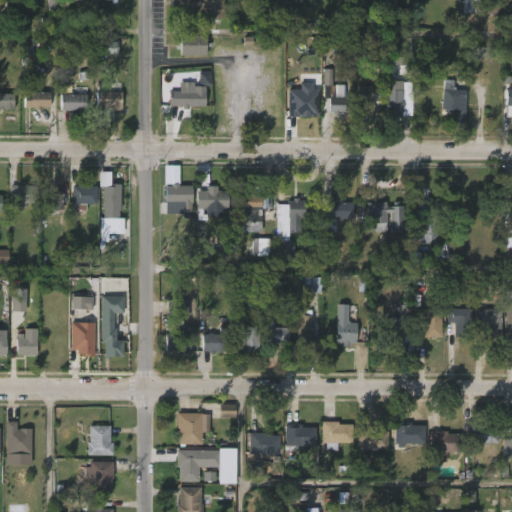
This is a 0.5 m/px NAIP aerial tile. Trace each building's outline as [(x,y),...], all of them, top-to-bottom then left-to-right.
[(56,0),(48,0),(48,13),(56,13),(56,0)] [(223,0),(223,19),(179,17),(179,9),(172,9),(172,0),(223,0)] [(463,0),(463,14),(481,14),(481,0),(463,0)] [(208,36),(209,55),(183,56),(183,50),(177,50),(177,43),(182,43),(182,36),(208,36)] [(101,40),(101,42),(117,42),(117,53),(107,54),(107,55),(102,54),(102,59),(92,60),(92,40),(101,40)] [(334,69),(333,87),(340,88),(340,97),(346,98),(346,112),(340,112),(340,114),(335,114),(335,112),(330,112),(330,98),(326,98),(325,69),(334,69)] [(410,71),(410,98),(407,97),(407,114),(385,114),(386,91),(404,91),(404,86),(397,85),(398,72),(410,71)] [(210,86),(210,72),(199,72),(198,86),(210,86)] [(465,90),(464,123),(453,122),(454,113),(443,113),(444,109),(441,109),(444,80),(458,81),(458,89),(465,90)] [(318,90),(311,90),(311,84),(299,83),(299,90),(288,89),(287,117),(318,117),(318,90)] [(375,86),(375,95),(382,94),(382,110),(376,110),(376,113),(359,113),(359,86),(375,86)] [(207,87),(207,107),(190,107),(190,110),(184,109),(184,107),(170,106),(170,91),(182,92),(182,91),(195,91),(195,87),(207,87)] [(0,89),(1,89),(1,93),(14,93),(13,110),(5,110),(2,107),(0,107),(0,89)] [(104,90),(104,92),(120,92),(120,110),(107,110),(107,131),(94,131),(95,110),(102,110),(102,107),(95,107),(95,92),(104,90)] [(23,107),(22,92),(49,92),(49,108),(23,107)] [(87,95),(86,110),(84,110),(84,112),(58,110),(58,95),(66,95),(66,93),(87,95)] [(84,183),(84,186),(95,186),(95,204),(85,204),(84,210),(73,210),(73,204),(70,204),(71,185),(76,185),(76,183),(84,183)] [(119,183),(118,217),(100,216),(101,184),(119,183)] [(16,184),(36,185),(35,203),(22,203),(22,209),(11,209),(11,203),(9,203),(9,185),(16,184)] [(191,186),(190,209),(181,209),(181,203),(164,203),(164,186),(170,186),(170,184),(191,186)] [(55,209),(55,210),(43,209),(43,185),(62,185),(62,209),(55,209)] [(217,188),(217,190),(229,190),(229,207),(214,207),(214,209),(206,207),(206,233),(198,233),(199,191),(207,191),(207,190),(210,190),(210,187),(217,188)] [(372,190),(373,202),(386,202),(386,206),(403,206),(404,232),(390,232),(389,213),(386,213),(386,230),(377,231),(377,224),(369,224),(368,214),(359,214),(358,190),(372,190)] [(255,192),(255,195),(266,195),(266,208),(261,208),(261,232),(241,232),(241,211),(243,211),(243,195),(250,195),(250,192),(255,192)] [(297,197),(297,199),(303,199),(303,216),(298,216),(298,231),(288,231),(288,240),(276,240),(274,203),(286,203),(286,199),(291,199),(291,197),(297,197)] [(356,202),(355,218),(340,217),(340,219),(325,217),(325,203),(331,203),(331,197),(342,197),(342,202),(356,202)] [(439,242),(420,244),(417,203),(435,201),(439,242)] [(511,213),(502,213),(502,243),(511,242),(511,244),(511,262),(511,213)] [(268,256),(268,239),(252,239),(251,256),(268,256)] [(293,241),(294,264),(280,264),(279,246),(277,246),(277,241),(293,241)] [(0,264),(7,264),(8,250),(0,249),(0,264)] [(323,277),(323,292),(295,290),(295,278),(302,278),(302,276),(323,277)] [(127,301),(106,301),(106,282),(128,282),(127,301)] [(25,312),(26,289),(12,289),(11,312),(25,312)] [(123,357),(123,340),(114,340),(115,314),(123,314),(123,297),(101,296),(100,344),(104,344),(104,357),(123,357)] [(92,297),(71,297),(71,309),(92,310),(92,297)] [(355,323),(354,343),(334,343),(335,304),(346,304),(345,323),(355,323)] [(474,308),(473,338),(456,337),(456,322),(449,322),(449,307),(474,308)] [(443,308),(443,337),(426,336),(426,323),(418,323),(419,308),(443,308)] [(312,309),(313,339),(308,339),(308,342),(296,341),(296,314),(299,314),(299,309),(312,309)] [(501,309),(500,341),(487,341),(487,329),(475,329),(476,309),(501,309)] [(77,321),(77,323),(93,323),(92,356),(75,354),(75,349),(70,349),(70,321),(77,321)] [(401,340),(378,341),(377,326),(402,325),(402,340),(401,340)] [(260,326),(260,352),(243,352),(243,349),(236,349),(236,326),(260,326)] [(228,327),(227,351),(213,350),(213,353),(200,351),(201,333),(216,333),(216,327),(228,327)] [(287,341),(287,345),(269,344),(270,337),(263,337),(263,327),(288,328),(287,341)] [(36,329),(36,356),(16,356),(15,334),(22,334),(22,338),(23,338),(23,329),(36,329)] [(174,335),(189,335),(189,355),(177,354),(176,350),(164,352),(164,334),(170,335),(170,333),(174,333),(174,335)] [(203,413),(210,414),(210,429),(204,429),(203,444),(186,444),(186,447),(180,447),(180,428),(178,428),(179,413),(203,413)] [(340,421),(340,424),(355,424),(355,444),(338,443),(338,451),(327,451),(327,443),(323,443),(324,421),(340,421)] [(15,422),(15,430),(30,429),(30,454),(4,454),(4,422),(15,422)] [(412,422),(412,425),(426,425),(427,441),(400,442),(399,423),(412,422)] [(497,425),(496,442),(466,441),(467,422),(483,422),(482,424),(497,425)] [(304,425),(304,427),(317,427),(317,446),(298,445),(298,451),(287,451),(287,445),(285,445),(286,425),(304,425)] [(108,433),(108,443),(111,443),(111,455),(85,455),(87,426),(108,426),(108,433)] [(373,429),(373,431),(386,432),(386,447),(373,447),(373,449),(357,449),(357,429),(373,429)] [(447,430),(447,432),(461,432),(462,451),(447,451),(447,461),(431,461),(431,455),(428,455),(427,444),(431,444),(431,430),(447,430)] [(267,432),(267,434),(277,434),(277,455),(264,455),(264,450),(252,450),(252,432),(267,432)] [(511,437),(502,437),(502,457),(511,456),(511,437)] [(201,466),(200,482),(180,482),(181,467),(178,467),(178,450),(222,450),(221,466),(201,466)] [(111,471),(110,494),(89,494),(89,477),(83,477),(83,467),(89,467),(89,462),(112,462),(111,471)] [(199,494),(199,504),(201,504),(201,511),(175,511),(175,505),(178,505),(178,487),(199,488),(199,494)] [(100,507),(111,508),(111,511),(85,511),(85,499),(101,500),(100,507)]
